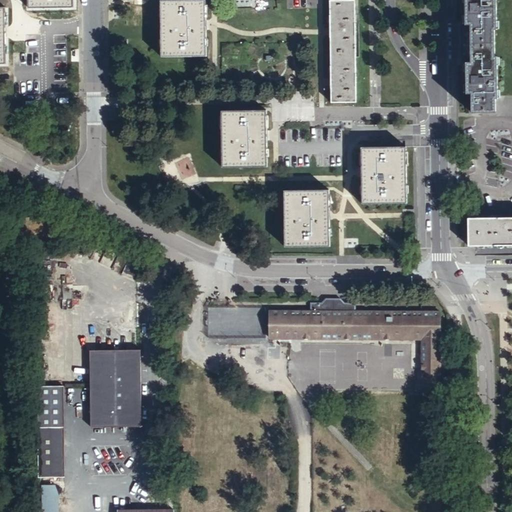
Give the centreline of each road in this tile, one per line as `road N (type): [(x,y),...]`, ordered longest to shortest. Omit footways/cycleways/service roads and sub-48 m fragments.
road 1 (unclassified): [(446,269),(242,267),(92,199)]
road 2 (unknown): [(214,260),(201,307),(204,341),(293,395),(304,511)]
road 3 (tertiary): [(446,269),(481,330),(488,511)]
road 4 (track): [(0,309),(14,357),(18,511)]
road 5 (residential): [(91,0),(92,199)]
road 6 (tertiary): [(436,86),(446,269)]
road 7 (unknown): [(151,429),(144,473),(119,486),(81,482),(77,465),(87,449)]
road 8 (track): [(8,315),(11,258),(46,175)]
road 9 (unknown): [(163,289),(76,315),(55,366)]
road 10 (unknown): [(163,289),(151,429)]
